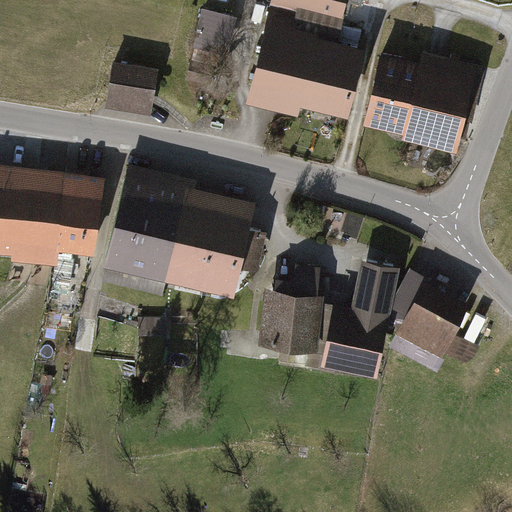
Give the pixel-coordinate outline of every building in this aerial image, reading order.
[(270,0),(270,3),(295,10),(293,17),(298,18),(297,22),(318,28),(317,30),(339,36),(345,13),(348,13),(351,1),(362,3),(362,0),(270,0)] [(270,3),(246,98),(298,110),(301,99),(347,110),(364,42),(339,36),(317,30),(318,28),(297,22),(298,18),(293,17),(295,10),(270,3)] [(235,45),(240,11),(206,5),(200,39),(235,45)] [(403,131),(455,143),(475,64),(422,51),(420,60),(382,51),(366,116),(404,125),(403,131)] [(105,103),(126,107),(135,60),(113,57),(105,103)] [(158,65),(135,60),(126,107),(130,108),(150,111),(153,97),(158,65)] [(55,242),(63,166),(0,158),(0,246),(11,248),(10,254),(56,260),(58,243),(55,242)] [(193,283),(216,188),(194,182),(196,174),(128,158),(103,261),(193,283)] [(55,242),(58,243),(93,248),(104,172),(63,166),(55,242)] [(216,188),(193,283),(233,292),(240,262),(257,266),(267,227),(249,222),(255,197),(216,188)] [(351,302),(333,298),(333,299),(320,358),(378,370),(390,313),(393,295),(400,262),(361,254),(351,302)] [(275,283),(265,282),(258,337),(280,339),(278,359),(305,363),(319,365),(320,358),(333,299),(323,297),(324,289),(318,288),(321,262),(296,259),(294,275),(276,273),(275,283)] [(441,353),(444,348),(471,363),(481,344),(454,329),(471,299),(431,277),(432,275),(411,263),(393,295),(390,313),(404,315),(385,350),(429,374),(441,353)] [(170,312),(142,312),(143,328),(170,328),(170,312)]
